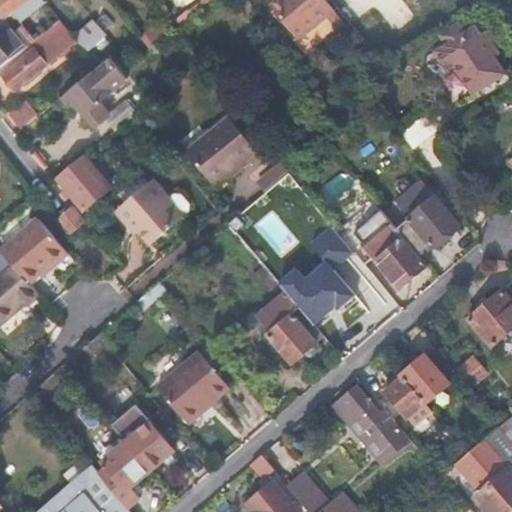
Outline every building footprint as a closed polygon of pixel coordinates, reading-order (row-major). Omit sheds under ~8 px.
[(0,0),(0,14),(3,18),(26,0),(0,0)] [(339,10),(330,0),(282,0),(274,6),(302,41),(339,10)] [(151,46),(175,27),(168,17),(143,37),(151,46)] [(472,29),(465,18),(444,31),(451,42),(440,49),(454,70),(461,65),(479,93),(511,70),(501,54),(506,51),(491,28),(487,31),(481,22),(472,29)] [(0,67),(27,46),(19,36),(10,44),(0,30),(0,67)] [(44,59),(34,48),(3,73),(17,91),(58,57),(53,51),(44,59)] [(100,65),(62,96),(69,104),(75,100),(96,125),(110,114),(100,101),(118,86),(100,65)] [(309,90),(302,95),(310,105),(317,99),(309,90)] [(110,114),(120,127),(139,111),(128,98),(110,114)] [(10,113),(17,129),(36,120),(29,104),(10,113)] [(262,155),(232,118),(190,153),(217,186),(228,178),(231,181),(262,155)] [(86,155),(59,177),(87,210),(109,190),(95,173),(98,170),(86,155)] [(190,214),(160,178),(123,208),(136,225),(141,222),(157,242),(190,214)] [(425,182),(385,213),(396,226),(406,238),(421,256),(438,244),(439,245),(461,226),(425,182)] [(75,207),(58,220),(71,236),(87,221),(75,207)] [(429,266),(421,256),(406,238),(396,226),(385,213),(383,210),(372,218),(356,232),(347,239),(366,263),(375,255),(379,260),(402,288),(429,266)] [(40,219),(1,252),(8,260),(29,283),(39,275),(48,267),(51,270),(69,254),(40,219)] [(29,283),(8,260),(0,266),(0,319),(23,300),(25,302),(37,292),(29,283)] [(286,287),(266,263),(256,272),(275,295),(286,287)] [(42,278),(51,270),(48,267),(39,275),(42,278)] [(306,311),(326,336),(338,325),(338,326),(363,305),(363,304),(374,294),(354,270),(353,271),(306,311)] [(162,282),(138,303),(145,311),(169,290),(162,282)] [(294,314),(302,306),(289,291),(260,316),(273,330),(270,333),(294,363),(318,343),(294,314)] [(468,320),(491,348),(511,330),(511,303),(502,292),(468,320)] [(500,358),(511,348),(511,330),(491,348),(500,358)] [(451,384),(459,377),(436,349),(428,356),(451,384)] [(217,399),(232,387),(203,350),(160,384),(186,417),(212,395),(217,399)] [(402,374),(405,378),(427,404),(451,384),(428,356),(427,355),(402,374)] [(65,366),(51,379),(55,385),(66,377),(67,379),(73,375),(65,366)] [(410,419),(412,417),(426,405),(427,404),(405,378),(387,392),(410,419)] [(360,386),(338,405),(351,420),(350,420),(355,427),(356,426),(363,420),(375,433),(368,440),(385,460),(411,437),(395,418),(380,401),(376,396),(374,398),(372,396),(370,398),(360,386)] [(432,414),(426,405),(412,417),(418,425),(432,414)] [(487,440),(501,428),(484,408),(473,418),(481,428),(478,430),(487,440)] [(356,426),(368,440),(375,433),(363,420),(356,426)] [(130,442),(154,471),(177,451),(153,422),(130,442)] [(511,511),(511,470),(511,469),(511,468),(511,441),(501,428),(487,440),(470,454),(458,464),(483,493),(477,499),(487,511),(511,511)] [(130,442),(122,434),(100,452),(108,461),(130,442)] [(131,491),(154,471),(130,442),(108,461),(107,462),(131,491)] [(263,456),(255,463),(264,474),(272,467),(263,456)] [(72,483),(90,468),(83,461),(66,475),(72,483)] [(132,511),(93,465),(90,468),(72,483),(38,511),(60,511),(66,507),(70,511),(132,511)] [(306,475),(290,487),(310,511),(323,511),(330,507),(331,506),(306,475)] [(298,511),(274,482),(249,503),(237,511),(298,511)]
